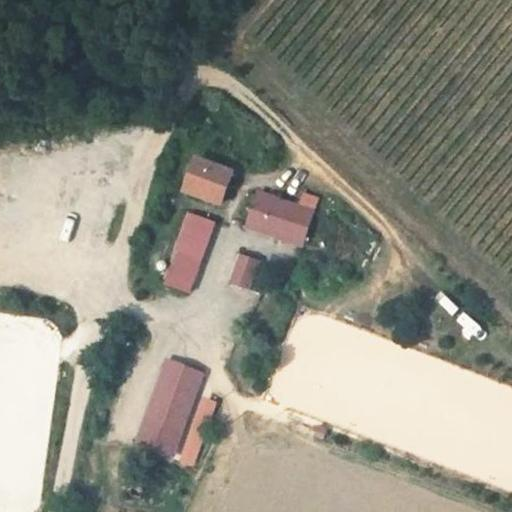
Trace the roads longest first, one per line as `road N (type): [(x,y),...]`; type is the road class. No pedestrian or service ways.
road 1 (track): [(201,73),(242,90),(390,234),(405,267)]
road 2 (track): [(0,274),(207,335)]
road 3 (track): [(65,511),(106,300)]
